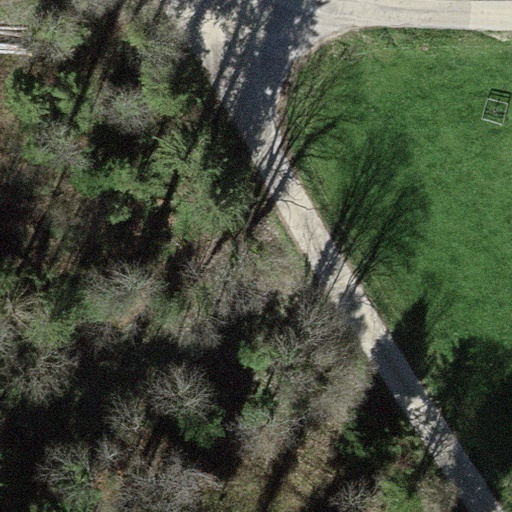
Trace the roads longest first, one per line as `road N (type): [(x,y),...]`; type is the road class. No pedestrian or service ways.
road 1 (unclassified): [(476,511),(385,379),(272,166),(257,91),(267,0)]
road 2 (track): [(511,10),(404,12),(281,0)]
